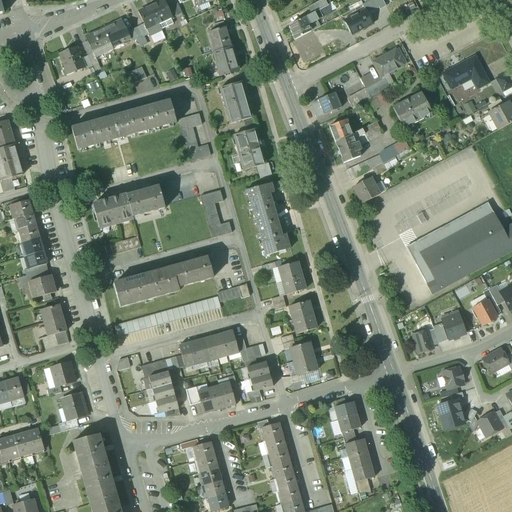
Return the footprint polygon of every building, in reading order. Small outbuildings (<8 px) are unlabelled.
[(315,13),(318,20),(331,13),(331,12),(334,10),(329,0),(322,0),(308,8),(312,14),(315,13)] [(375,0),(373,0),(369,2),(374,11),(379,8),(375,0)] [(375,0),(379,8),(386,5),(383,0),(375,0)] [(164,1),(156,5),(156,6),(151,8),(159,25),(169,20),(172,18),(167,8),(164,1)] [(366,11),(368,14),(374,11),(369,2),(363,5),(366,11)] [(173,6),(167,8),(172,18),(178,16),(173,6)] [(151,8),(146,11),(146,10),(139,13),(144,25),(147,30),(159,25),(151,8)] [(366,11),(345,21),(346,24),(345,24),(350,33),(351,33),(352,35),(373,24),(368,14),(366,11)] [(305,18),(308,26),(319,21),(318,20),(315,13),(312,14),(305,17),(305,18)] [(305,18),(289,27),(294,41),(305,36),(311,33),(308,26),(305,18)] [(169,20),(159,25),(161,29),(171,24),(169,20)] [(122,21),(104,30),(111,46),(118,42),(119,45),(130,40),(130,39),(127,32),(122,21)] [(223,22),(212,26),(214,31),(225,28),(223,22)] [(144,25),(138,27),(138,28),(143,38),(149,35),(147,30),(144,25)] [(149,35),(161,29),(159,25),(147,30),(149,35)] [(137,40),(143,38),(138,28),(132,30),(137,40)] [(214,31),(208,33),(214,52),(231,48),(225,28),(214,31)] [(104,30),(85,38),(87,42),(93,54),(94,56),(103,52),(105,51),(104,49),(111,46),(104,30)] [(132,30),(127,32),(130,39),(130,40),(131,43),(137,40),(132,30)] [(311,33),(305,36),(310,46),(316,41),(311,32),(311,33)] [(88,57),(93,54),(87,42),(82,45),(88,57)] [(114,51),(111,46),(104,49),(105,51),(103,52),(104,56),(114,51)] [(81,60),(77,48),(59,55),(66,70),(63,71),(65,77),(84,69),(85,69),(81,60)] [(214,52),(213,53),(220,77),(238,71),(231,48),(214,52)] [(396,50),(372,63),(381,79),(404,66),(401,60),(398,62),(393,53),(396,51),(396,50)] [(98,64),(94,56),(93,54),(88,57),(87,57),(92,67),(98,64)] [(87,57),(81,60),(85,69),(84,69),(85,70),(92,67),(87,57)] [(474,58),(443,75),(447,83),(450,81),(454,89),(461,85),(472,79),(476,87),(477,90),(489,84),(474,58)] [(141,68),(125,76),(130,87),(147,79),(141,68)] [(511,83),(507,74),(496,79),(503,92),(511,86),(511,83)] [(465,93),(476,87),(472,79),(461,85),(465,93)] [(385,80),(366,90),(371,100),(390,90),(385,80)] [(252,119),(242,83),(220,89),(230,125),(243,121),(252,119)] [(366,90),(347,100),(353,110),(369,103),(368,102),(371,100),(366,90)] [(335,94),(319,101),(324,114),(325,115),(341,109),(335,94)] [(421,94),(393,109),(403,128),(412,124),(411,122),(421,116),(423,118),(431,114),(421,94)] [(382,107),(377,98),(371,100),(372,102),(377,110),(382,107)] [(500,100),(488,107),(491,112),(503,105),(500,100)] [(170,101),(145,108),(151,131),(176,124),(170,101)] [(324,114),(319,101),(311,105),(316,118),(324,114)] [(372,102),(367,104),(372,114),(377,112),(372,102)] [(464,104),(468,114),(476,112),(473,102),(464,104)] [(503,105),(491,112),(501,129),(511,123),(511,110),(508,103),(503,105)] [(145,108),(121,115),(127,138),(151,131),(145,108)] [(121,115),(96,122),(103,145),(127,138),(121,115)] [(199,115),(184,119),(187,130),(192,128),(202,126),(199,115)] [(252,119),(243,121),(246,133),(255,130),(258,129),(255,118),(252,119)] [(192,128),(187,130),(184,119),(178,121),(184,142),(195,139),(192,128)] [(346,121),(330,127),(336,144),(352,135),(346,121)] [(7,122),(0,123),(0,150),(14,146),(7,122)] [(96,122),(72,129),(78,152),(103,145),(96,122)] [(376,122),(362,130),(365,135),(368,141),(383,134),(376,122)] [(246,133),(234,137),(242,164),(235,166),(237,173),(256,167),(265,165),(255,130),(246,133)] [(352,135),(336,144),(344,164),(361,157),(359,152),(361,151),(359,142),(356,143),(354,140),(365,135),(362,130),(352,135)] [(195,139),(184,142),(190,163),(195,161),(192,151),(198,149),(195,139)] [(0,150),(0,182),(11,179),(23,176),(14,146),(0,150)] [(207,146),(198,149),(192,151),(195,161),(210,157),(207,146)] [(410,149),(403,153),(405,157),(413,153),(410,149)] [(378,155),(363,163),(347,171),(351,181),(372,169),(383,164),(378,155)] [(383,164),(386,171),(387,172),(399,166),(395,157),(383,164)] [(265,165),(256,167),(260,179),(271,175),(268,164),(265,165)] [(383,164),(372,169),(376,176),(386,171),(383,164)] [(11,179),(0,182),(0,183),(3,194),(14,190),(11,179)] [(379,196),(370,179),(354,188),(362,204),(379,196)] [(270,221),(263,197),(274,193),(271,184),(257,188),(254,189),(245,192),(246,196),(248,195),(251,207),(249,207),(250,212),(253,211),(255,221),(253,221),(254,226),(257,225),(270,221)] [(158,187),(126,196),(132,218),(165,209),(158,187)] [(220,192),(200,197),(203,208),(214,205),(223,202),(220,192)] [(126,196),(93,206),(99,229),(132,219),(132,218),(126,196)] [(17,205),(11,206),(15,220),(33,215),(29,201),(17,205)] [(488,204),(406,248),(414,263),(416,266),(416,265),(432,295),(511,251),(511,237),(507,240),(488,204)] [(214,205),(203,208),(206,218),(217,215),(214,205)] [(33,215),(15,220),(19,232),(36,228),(33,215)] [(217,215),(206,218),(209,229),(220,226),(217,215)] [(270,221),(257,225),(259,235),(257,235),(259,240),(260,239),(266,257),(290,250),(285,235),(275,238),(270,221)] [(220,226),(209,229),(212,239),(232,234),(229,223),(220,226)] [(36,228),(19,232),(23,245),(40,240),(36,228)] [(138,238),(94,251),(97,261),(141,248),(138,238)] [(40,240),(23,245),(26,258),(44,253),(40,240)] [(44,253),(26,258),(29,269),(30,270),(33,269),(46,265),(47,265),(44,253)] [(207,258),(172,268),(178,288),(213,279),(207,258)] [(274,263),(261,267),(263,273),(273,270),(276,269),(274,263)] [(298,263),(278,268),(282,282),(301,277),(298,263)] [(36,274),(47,271),(46,265),(33,269),(34,275),(36,274)] [(172,268),(143,276),(150,300),(179,292),(178,288),(172,268)] [(276,284),(282,282),(278,268),(276,269),(273,270),(276,284)] [(30,270),(29,269),(24,271),(26,277),(34,275),(33,269),(30,270)] [(47,271),(36,274),(38,280),(49,277),(47,271)] [(21,286),(30,284),(30,283),(38,280),(36,274),(34,275),(26,277),(19,279),(21,286)] [(143,276),(114,285),(120,308),(150,300),(143,276)] [(38,280),(30,283),(30,284),(34,299),(55,293),(50,277),(49,277),(38,280)] [(301,277),(282,282),(286,296),(305,290),(301,277)] [(246,285),(238,288),(241,298),(241,299),(250,297),(246,285)] [(500,292),(497,286),(488,291),(492,297),(497,307),(505,302),(499,293),(500,292)] [(238,288),(217,294),(220,304),(241,298),(238,288)] [(511,289),(511,290),(508,288),(500,292),(499,293),(505,302),(509,311),(511,309),(511,289)] [(217,297),(211,298),(214,311),(220,309),(217,297)] [(283,297),(271,300),(273,305),(284,302),(283,297)] [(497,307),(492,297),(487,300),(487,302),(495,316),(500,313),(497,307)] [(211,298),(205,300),(209,312),(214,311),(211,298)] [(205,300),(199,302),(203,314),(209,312),(205,300)] [(199,302),(194,303),(197,316),(203,314),(199,302)] [(284,302),(273,305),(274,311),(286,308),(284,302)] [(312,315),(308,302),(289,307),(293,321),(312,316),(312,315)] [(487,302),(473,309),(482,326),(496,318),(495,316),(487,302)] [(194,303),(188,305),(192,317),(197,316),(194,303)] [(188,305),(182,306),(186,319),(192,317),(188,305)] [(59,306),(41,311),(44,324),(63,319),(59,306)] [(182,306),(177,308),(180,320),(186,319),(182,306)] [(177,308),(171,310),(174,322),(180,320),(177,308)] [(171,310),(165,311),(169,324),(174,322),(171,310)] [(165,311),(159,313),(163,325),(169,324),(165,311)] [(159,313),(154,314),(157,327),(163,325),(159,313)] [(154,314),(148,316),(152,328),(157,327),(154,314)] [(450,319),(443,322),(450,341),(465,335),(458,316),(457,317),(456,315),(449,318),(450,319)] [(148,316),(142,318),(146,330),(152,328),(148,316)] [(312,316),(293,321),(297,334),(316,329),(312,316)] [(142,318),(137,319),(140,332),(146,330),(142,318)] [(63,319),(44,324),(48,337),(55,336),(65,333),(66,332),(63,319)] [(137,319),(131,321),(134,333),(140,332),(137,319)] [(131,321),(125,322),(129,335),(134,333),(131,321)] [(125,322),(119,324),(123,336),(129,335),(125,322)] [(119,324),(114,326),(117,338),(123,336),(119,324)] [(434,329),(439,344),(447,341),(441,325),(433,328),(434,329)] [(439,344),(434,329),(428,331),(428,332),(432,346),(439,344)] [(232,331),(221,334),(228,357),(239,354),(238,352),(235,341),(232,331)] [(428,332),(412,336),(418,354),(433,350),(432,346),(428,332)] [(65,333),(55,336),(56,341),(67,338),(65,333)] [(221,334),(216,336),(216,339),(213,341),(212,337),(211,337),(217,360),(228,357),(221,334)] [(292,336),(280,339),(282,344),(294,341),(292,336)] [(211,341),(207,342),(206,339),(200,340),(207,363),(217,360),(211,337),(210,338),(211,341)] [(67,338),(56,341),(58,347),(68,344),(67,338)] [(235,341),(238,352),(240,351),(245,350),(246,350),(243,339),(235,341)] [(207,363),(200,340),(194,342),(195,345),(191,346),(191,343),(190,343),(196,366),(207,363)] [(290,349),(295,348),(293,342),(282,345),(284,351),(290,349)] [(190,343),(179,346),(182,356),(185,368),(185,369),(196,366),(190,343)] [(295,348),(290,349),(294,363),(313,357),(309,344),(295,348)] [(260,358),(257,347),(251,348),(255,360),(260,358)] [(255,360),(251,348),(246,350),(249,361),(255,360)] [(240,351),(243,363),(249,361),(245,350),(240,351)] [(500,350),(482,360),(490,375),(508,365),(504,357),(500,350)] [(132,363),(138,362),(137,356),(117,358),(119,370),(133,368),(132,363)] [(182,356),(176,358),(179,368),(179,369),(185,368),(182,356)] [(229,363),(228,357),(217,360),(219,366),(229,363)] [(313,357),(294,363),(297,376),(302,375),(317,371),(313,357)] [(176,358),(170,359),(173,370),(179,368),(176,358)] [(170,359),(165,361),(168,371),(173,370),(170,359)] [(208,369),(219,366),(217,360),(207,363),(208,369)] [(249,361),(243,363),(245,369),(247,369),(247,368),(257,365),(255,360),(249,361)] [(165,361),(159,362),(162,374),(168,373),(168,371),(165,361)] [(159,362),(153,364),(156,376),(162,374),(159,362)] [(70,363),(50,369),(56,388),(58,388),(76,383),(70,363)] [(257,365),(247,368),(247,369),(250,380),(269,375),(266,363),(257,365)] [(153,364),(147,366),(151,377),(156,376),(153,364)] [(147,366),(141,367),(145,379),(149,378),(151,377),(147,366)] [(458,368),(441,373),(447,391),(457,388),(464,386),(462,381),(464,380),(462,373),(460,374),(458,368)] [(250,380),(247,369),(245,369),(240,370),(244,382),(250,380)] [(151,377),(149,378),(152,390),(171,385),(168,373),(162,374),(156,376),(151,377)] [(269,375),(250,380),(253,392),(253,393),(259,391),(273,387),(269,375)] [(304,381),(302,375),(297,376),(291,378),(293,384),(304,381)] [(239,394),(234,377),(228,379),(229,383),(233,396),(239,394)] [(146,392),(152,390),(149,378),(145,379),(143,380),(146,392)] [(19,380),(5,383),(10,402),(24,398),(19,380)] [(250,380),(244,382),(247,394),(251,393),(251,392),(253,392),(250,380)] [(5,383),(0,384),(0,404),(10,402),(5,383)] [(229,383),(218,386),(225,409),(231,407),(230,404),(234,403),(235,406),(236,406),(233,396),(229,383)] [(171,385),(152,390),(156,402),(175,397),(171,385)] [(218,386),(208,389),(214,412),(225,409),(218,386)] [(60,394),(58,388),(56,388),(47,391),(49,397),(60,394)] [(447,391),(439,394),(441,399),(451,396),(458,394),(457,388),(447,391)] [(208,389),(197,392),(200,403),(203,415),(214,412),(208,389)] [(149,404),(156,402),(152,390),(146,392),(149,404)] [(253,392),(251,392),(251,393),(247,394),(249,400),(261,397),(259,391),(253,393),(253,392)] [(200,403),(197,392),(191,394),(194,404),(200,403)] [(458,394),(451,396),(453,402),(457,401),(464,399),(462,393),(458,394)] [(81,395),(61,400),(67,422),(76,420),(87,416),(81,395)] [(175,397),(156,402),(157,409),(156,409),(158,414),(157,414),(157,415),(164,413),(178,409),(175,397)] [(344,399),(333,402),(334,408),(346,405),(344,399)] [(464,425),(457,401),(453,402),(437,407),(444,431),(464,425)] [(346,405),(334,408),(338,421),(356,416),(353,403),(346,405)] [(338,421),(334,408),(327,410),(330,423),(338,421)] [(178,409),(164,413),(166,418),(180,417),(178,409)] [(471,423),(476,413),(471,410),(466,421),(471,423)] [(508,427),(499,411),(493,415),(502,430),(508,427)] [(493,414),(477,422),(486,439),(502,430),(493,415),(493,414)] [(356,416),(338,421),(341,433),(353,430),(360,428),(356,416)] [(67,422),(59,425),(61,433),(79,428),(76,420),(67,422)] [(261,429),(269,427),(267,421),(255,424),(257,430),(261,429)] [(269,427),(261,429),(265,442),(283,437),(279,424),(269,427)] [(353,430),(341,433),(343,439),(355,436),(353,430)] [(37,431),(25,434),(31,454),(43,451),(37,431)] [(31,454),(25,434),(14,437),(20,457),(31,454)] [(99,435),(76,442),(84,472),(108,466),(99,435)] [(355,436),(343,439),(345,445),(356,442),(355,436)] [(14,437),(2,441),(8,461),(20,457),(14,437)] [(283,437),(265,442),(269,455),(286,450),(283,437)] [(356,442),(345,445),(348,458),(367,453),(363,440),(356,442)] [(2,441),(0,441),(0,463),(8,461),(2,441)] [(211,443),(193,448),(197,462),(214,457),(211,443)] [(286,450),(269,455),(272,467),(290,462),(286,450)] [(367,453),(348,458),(352,470),(370,465),(367,453)] [(214,457),(197,462),(200,474),(218,469),(214,457)] [(290,462),(272,467),(276,480),(293,475),(290,462)] [(370,465),(352,470),(355,483),(367,480),(374,478),(370,465)] [(108,466),(84,472),(86,480),(83,481),(87,497),(91,496),(93,503),(117,497),(108,466)] [(218,469),(200,474),(204,487),(221,482),(218,469)] [(293,475),(276,480),(279,492),(297,487),(293,475)] [(367,480),(355,483),(357,489),(368,486),(367,480)] [(221,482),(204,487),(207,499),(225,494),(221,482)] [(348,497),(358,495),(357,489),(355,483),(345,486),(348,497)] [(368,486),(357,489),(358,495),(370,491),(368,486)] [(297,487),(279,492),(283,505),(300,500),(297,487)] [(9,492),(2,494),(6,506),(13,504),(9,492)] [(225,494),(207,499),(210,511),(213,511),(228,508),(225,494)] [(120,511),(117,497),(93,503),(95,511),(120,511)] [(283,505),(282,505),(284,511),(303,511),(300,500),(283,505)] [(13,507),(14,511),(36,511),(33,501),(13,507)]
